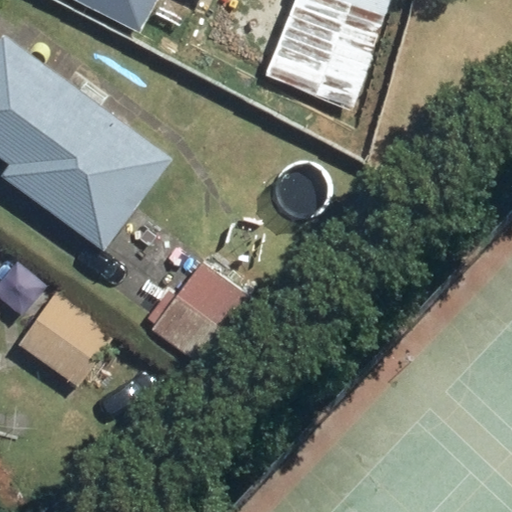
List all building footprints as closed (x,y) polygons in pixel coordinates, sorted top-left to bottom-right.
[(69,0),(137,35),(154,0),(69,0)] [(391,0),(333,0),(385,18),(391,0)] [(174,158),(4,33),(0,39),(0,157),(6,162),(0,170),(0,174),(105,251),(174,158)] [(202,252),(145,318),(218,382),(275,315),(202,252)] [(56,293),(19,346),(77,386),(114,333),(56,293)]
